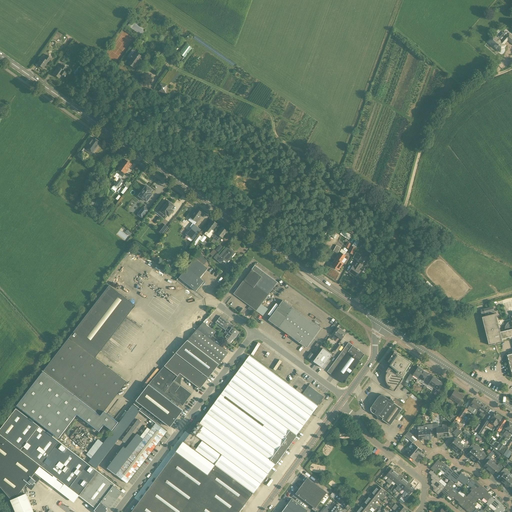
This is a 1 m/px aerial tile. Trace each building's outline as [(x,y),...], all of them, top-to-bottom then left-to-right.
[(507,40),(511,43),(511,42),(511,36),(508,33),(501,42),(494,36),(488,42),(499,52),(505,45),(504,44),(507,40)] [(70,54),(67,51),(60,60),(63,62),(70,54)] [(140,62),(144,58),(135,52),(130,59),(131,60),(128,64),(134,68),(139,62),(140,62)] [(37,64),(43,68),(45,65),(48,62),(51,58),(46,55),(44,59),(41,57),(39,61),(37,64)] [(59,78),(61,75),(65,77),(67,74),(64,71),(67,68),(61,64),(58,68),(57,67),(55,70),(55,71),(53,74),(59,78)] [(156,75),(160,70),(152,64),(148,69),(156,75)] [(157,88),(157,90),(163,92),(164,92),(169,93),(170,93),(170,92),(170,91),(170,90),(169,90),(166,89),(167,85),(169,83),(164,80),(162,82),(157,88)] [(101,143),(93,137),(86,148),(93,153),(101,143)] [(132,164),(124,159),(118,168),(119,169),(116,172),(123,177),(125,173),(125,174),(132,164)] [(115,185),(114,186),(117,189),(118,187),(119,187),(123,181),(119,179),(115,185)] [(152,190),(146,186),(144,189),(143,189),(140,192),(141,193),(139,196),(139,197),(143,200),(146,202),(152,194),(150,193),(152,190)] [(166,216),(167,215),(169,217),(173,211),(171,209),(174,205),(168,201),(167,203),(164,202),(158,210),(166,216)] [(190,217),(197,222),(203,214),(196,208),(190,217)] [(102,225),(104,227),(111,219),(109,217),(102,225)] [(207,226),(209,227),(203,234),(209,239),(215,231),(213,230),(218,224),(212,220),(207,226)] [(193,240),(201,230),(194,225),(186,235),(193,240)] [(222,227),(220,229),(217,234),(215,232),(212,236),(214,238),(211,242),(215,244),(217,242),(217,243),(222,237),(223,238),(225,235),(227,231),(222,227)] [(343,229),(340,234),(348,239),(351,235),(343,229)] [(192,243),(196,245),(202,237),(199,234),(192,243)] [(214,249),(210,254),(214,258),(221,263),(224,260),(227,262),(235,253),(227,246),(220,256),(217,254),(218,253),(214,249)] [(199,253),(179,278),(196,291),(204,281),(200,278),(208,268),(204,265),(207,261),(203,257),(204,256),(199,253)] [(334,263),(335,263),(333,266),(338,270),(340,267),(341,267),(343,263),(341,262),(345,256),(341,253),(334,263)] [(366,266),(369,268),(374,257),(368,255),(367,256),(370,257),(366,266)] [(362,266),(362,265),(358,263),(357,262),(354,266),(353,266),(349,272),(356,276),(360,271),(362,273),(365,268),(364,268),(362,266)] [(256,311),(277,282),(263,272),(264,270),(262,269),(261,270),(255,266),(255,265),(244,281),(235,292),(236,295),(247,304),(250,306),(248,309),(255,314),(256,311)] [(234,268),(232,266),(224,276),(226,277),(234,268)] [(111,431),(118,422),(104,411),(127,382),(95,358),(135,305),(109,286),(43,372),(40,375),(17,406),(59,438),(78,413),(100,430),(104,425),(111,431)] [(293,308),(283,300),(268,320),(277,327),(278,327),(307,348),(321,328),(293,308)] [(263,316),(268,309),(262,304),(256,311),(263,316)] [(501,339),(508,338),(511,337),(511,336),(511,353),(507,355),(511,374),(511,315),(511,316),(511,321),(510,321),(508,323),(506,324),(505,326),(505,329),(505,331),(500,332),(495,314),(494,314),(494,310),(493,307),(480,310),(481,311),(481,314),(485,313),(485,316),(482,317),(490,345),(502,342),(501,339)] [(230,323),(230,324),(221,316),(216,323),(225,330),(226,331),(224,334),(226,336),(224,338),(230,343),(234,337),(235,338),(239,333),(232,328),(234,326),(230,323)] [(203,322),(197,329),(214,342),(216,339),(212,336),(216,332),(203,322)] [(334,335),(341,341),(346,333),(339,328),(334,335)] [(219,364),(228,353),(214,342),(197,329),(187,340),(191,343),(219,364)] [(219,364),(187,340),(165,366),(178,376),(180,373),(200,389),(219,364)] [(348,343),(327,372),(343,383),(365,354),(348,343)] [(314,362),(322,368),(332,355),(323,348),(314,360),(315,361),(314,362)] [(400,369),(397,373),(403,377),(405,373),(406,373),(413,363),(395,351),(388,362),(400,369)] [(297,436),(296,435),(317,406),(302,394),(250,356),(200,424),(198,423),(177,452),(208,474),(215,465),(253,493),(254,493),(253,493),(275,464),(276,465),(282,457),(285,454),(284,453),(297,436)] [(178,376),(165,366),(151,382),(182,406),(192,394),(180,385),(179,386),(173,382),(178,376)] [(403,377),(397,373),(389,367),(386,372),(387,372),(387,373),(386,374),(386,375),(385,376),(385,377),(385,378),(385,379),(385,380),(386,381),(386,382),(386,383),(387,384),(388,385),(389,386),(390,387),(389,388),(394,392),(404,377),(403,377)] [(413,374),(418,378),(419,378),(424,370),(418,367),(415,372),(413,370),(409,375),(412,377),(413,374)] [(420,382),(425,385),(428,380),(425,378),(428,373),(424,370),(419,378),(418,378),(417,381),(419,382),(420,382)] [(430,381),(428,380),(425,385),(427,387),(428,384),(434,388),(439,380),(433,377),(430,381)] [(439,380),(434,388),(436,389),(435,392),(439,395),(443,390),(440,388),(443,383),(439,380)] [(149,384),(136,401),(170,427),(171,425),(170,425),(171,423),(175,420),(176,420),(178,418),(177,417),(180,413),(181,411),(182,412),(183,410),(149,384)] [(324,397),(309,385),(302,394),(317,406),(324,397)] [(412,387),(410,391),(417,395),(420,392),(412,387)] [(463,402),(460,401),(463,396),(454,390),(450,397),(454,399),(453,400),(458,403),(456,407),(459,409),(463,402)] [(378,397),(371,407),(371,408),(370,410),(371,411),(372,413),(378,417),(378,418),(380,420),(382,420),(390,425),(402,409),(394,403),(394,402),(391,398),(389,399),(384,396),(383,395),(382,395),(381,395),(380,395),(380,396),(379,396),(378,396),(378,397)] [(474,407),(477,410),(481,404),(474,399),(468,407),(472,410),(474,407)] [(88,463),(95,468),(122,432),(140,409),(134,404),(116,427),(88,463)] [(489,409),(481,404),(477,410),(481,412),(479,415),(483,417),(485,414),(489,409)] [(460,417),(461,418),(466,410),(463,408),(458,415),(458,416),(457,417),(459,419),(460,417)] [(58,442),(16,409),(0,429),(0,486),(11,500),(11,501),(15,511),(33,511),(26,493),(24,494),(22,489),(35,472),(52,485),(57,479),(97,509),(95,511),(96,511),(105,511),(108,509),(122,491),(58,442)] [(491,419),(489,422),(487,425),(491,428),(494,425),(496,426),(498,423),(502,417),(498,415),(495,413),(491,418),(491,419)] [(121,440),(125,442),(141,421),(137,418),(121,440)] [(489,422),(485,419),(481,426),(480,426),(476,432),(480,435),(489,422)] [(498,431),(499,432),(506,421),(503,419),(494,433),(496,434),(498,431)] [(503,435),(505,437),(511,426),(511,423),(509,422),(505,428),(507,430),(505,432),(503,435)] [(116,474),(127,483),(167,432),(155,423),(132,453),(123,447),(107,468),(116,474)] [(473,429),(476,432),(480,426),(481,425),(477,423),(473,429)] [(424,430),(425,439),(427,439),(428,440),(431,439),(431,434),(434,434),(433,424),(423,425),(424,430)] [(439,429),(438,424),(433,424),(434,434),(437,434),(437,439),(441,438),(441,437),(443,437),(442,428),(439,429)] [(451,427),(442,428),(443,437),(446,437),(446,438),(450,437),(449,430),(452,430),(451,427)] [(453,448),(455,450),(460,443),(458,441),(460,438),(458,437),(462,432),(457,428),(453,433),(455,435),(454,436),(457,438),(449,447),(452,449),(453,448)] [(425,439),(424,430),(415,431),(415,434),(418,434),(419,441),(423,440),(423,439),(425,439)] [(413,446),(411,449),(417,455),(419,453),(420,454),(422,451),(413,443),(414,441),(411,437),(406,434),(404,436),(412,443),(411,444),(413,446)] [(133,437),(130,435),(124,443),(127,445),(133,437)] [(462,441),(460,443),(455,450),(457,451),(456,452),(459,454),(463,449),(465,451),(469,446),(462,441)] [(470,457),(472,458),(479,450),(481,448),(476,444),(475,446),(473,444),(469,449),(471,451),(467,455),(469,458),(470,457)] [(416,457),(417,455),(411,449),(408,452),(406,450),(403,454),(407,458),(409,456),(414,460),(417,458),(416,457)] [(511,453),(511,452),(509,450),(507,449),(503,455),(509,458),(511,453)] [(486,456),(482,452),(479,450),(472,458),(474,460),(473,461),(476,463),(480,458),(482,460),(486,456)] [(131,511),(239,511),(253,493),(215,465),(208,474),(177,452),(176,451),(160,473),(131,511)] [(489,470),(494,464),(491,461),(493,459),(489,455),(485,460),(487,462),(483,467),(486,469),(487,468),(489,470)] [(443,475),(447,478),(454,471),(453,470),(453,471),(441,461),(440,462),(438,460),(430,468),(435,473),(439,468),(445,473),(443,475)] [(499,463),(497,466),(494,464),(489,470),(491,472),(490,473),(492,475),(496,470),(499,472),(503,467),(499,463)] [(386,481),(388,483),(396,473),(391,469),(386,476),(389,478),(386,481)] [(501,482),(502,481),(504,483),(509,477),(506,474),(508,472),(504,469),(500,473),(503,475),(498,480),(501,482)] [(447,478),(450,481),(451,481),(452,480),(456,484),(459,480),(465,485),(471,478),(469,479),(461,473),(459,475),(454,471),(447,478)] [(395,483),(401,477),(396,473),(388,483),(390,485),(393,481),(395,483)] [(433,490),(438,495),(445,487),(439,482),(441,479),(435,474),(431,478),(433,480),(431,481),(431,483),(432,483),(431,485),(435,488),(433,490)] [(397,490),(406,480),(401,477),(395,483),(398,486),(395,489),(397,490)] [(327,492),(307,478),(304,482),(303,481),(297,489),(298,490),(295,494),(315,508),(327,492)] [(469,494),(473,497),(483,487),(476,481),(475,482),(471,478),(465,485),(467,484),(472,488),(470,490),(471,491),(469,494)] [(405,491),(410,484),(406,480),(397,490),(400,492),(402,489),(405,491)] [(451,481),(450,481),(445,487),(438,495),(441,492),(447,497),(448,496),(452,500),(457,495),(452,490),(454,488),(452,487),(455,484),(451,481)] [(410,484),(405,491),(407,493),(405,496),(407,498),(415,488),(410,484)] [(378,486),(374,490),(384,498),(386,496),(382,494),(384,491),(378,486)] [(488,492),(483,487),(473,497),(477,501),(480,498),(481,500),(483,498),(488,502),(492,497),(488,492)] [(370,495),(377,500),(379,498),(382,501),(384,498),(374,490),(370,495)] [(458,503),(458,504),(464,509),(473,497),(469,494),(467,497),(465,495),(463,497),(458,493),(457,495),(452,500),(453,500),(454,499),(458,503)] [(381,508),(375,503),(377,500),(370,495),(367,500),(377,508),(379,510),(381,508)] [(475,504),(477,501),(473,497),(464,509),(467,511),(479,511),(480,511),(475,507),(477,505),(475,504)] [(495,498),(494,499),(492,497),(488,502),(486,504),(489,506),(491,504),(497,509),(494,511),(502,511),(505,509),(502,507),(503,506),(495,498)] [(292,499),(284,509),(288,511),(306,511),(308,511),(292,499)] [(377,508),(367,500),(363,505),(369,510),(371,507),(375,510),(377,508)]
